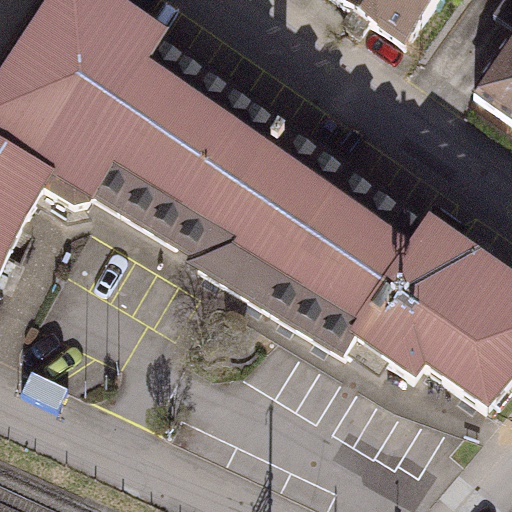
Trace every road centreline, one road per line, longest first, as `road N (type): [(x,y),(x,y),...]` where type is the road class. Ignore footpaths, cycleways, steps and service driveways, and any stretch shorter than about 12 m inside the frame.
road 1 (residential): [(212,0),(511,217)]
road 2 (residential): [(0,400),(246,511)]
